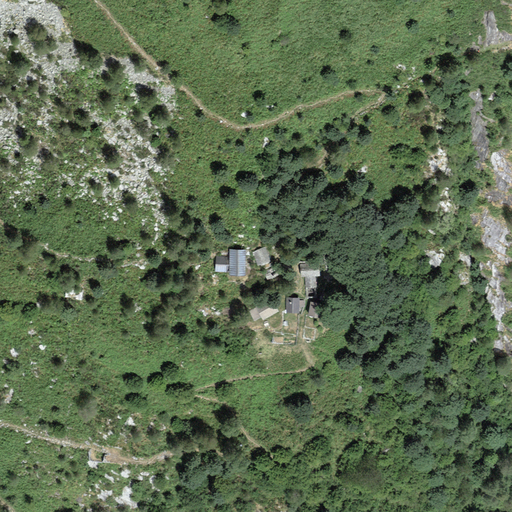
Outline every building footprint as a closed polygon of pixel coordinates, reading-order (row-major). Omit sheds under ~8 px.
[(305,221),(307,235),(322,233),(320,219),(305,221)] [(339,233),(326,239),(332,253),(345,247),(339,233)] [(315,239),(302,241),(303,254),(317,252),(315,239)] [(271,260),(265,247),(251,253),(258,266),(271,260)] [(245,276),(245,250),(230,250),(229,275),(245,276)] [(345,250),(333,255),(338,268),(350,263),(345,250)] [(227,258),(215,257),(214,271),(226,272),(227,258)] [(300,264),(301,278),(305,277),(306,289),(316,288),(315,277),(319,277),(318,262),(300,264)] [(263,273),(267,281),(279,276),(275,267),(263,273)] [(330,293),(322,293),(322,301),(330,301),(330,293)] [(270,297),(255,306),(256,308),(248,312),(254,322),(261,318),(262,321),(278,312),(270,297)] [(299,298),(285,298),(285,314),(299,314),(299,298)] [(321,304),(310,302),(307,316),(319,318),(321,304)]
